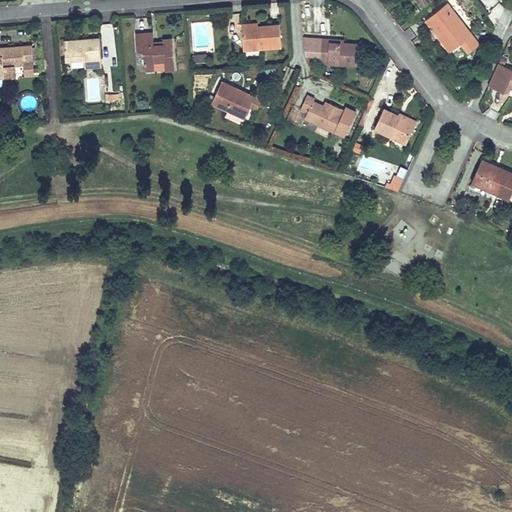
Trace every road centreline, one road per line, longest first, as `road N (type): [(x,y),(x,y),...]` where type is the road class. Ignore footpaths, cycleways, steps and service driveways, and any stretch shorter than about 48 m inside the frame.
road 1 (residential): [(363,0),(446,106),(511,136)]
road 2 (residential): [(0,14),(166,0)]
